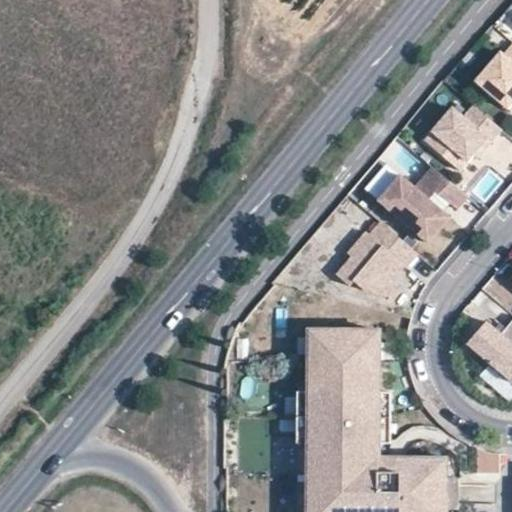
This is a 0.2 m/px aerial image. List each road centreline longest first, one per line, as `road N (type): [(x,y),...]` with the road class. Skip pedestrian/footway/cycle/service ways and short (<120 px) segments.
road 1 (tertiary): [(54,455),(435,0)]
road 2 (unclassified): [(0,403),(129,246),(168,181),(198,80),(206,0)]
road 3 (residential): [(511,223),(437,320),(431,349),(437,375),(467,414),(511,429)]
road 4 (residential): [(54,455),(129,468),(177,511)]
